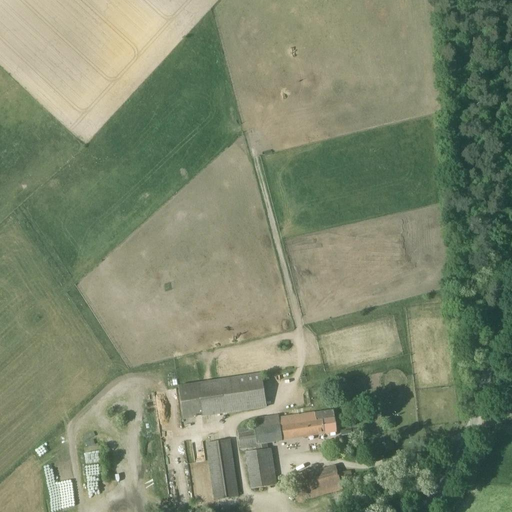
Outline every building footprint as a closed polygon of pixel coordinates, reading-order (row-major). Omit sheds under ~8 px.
[(262,374),(179,386),(183,418),(267,406),(262,374)] [(257,446),(257,451),(267,449),(266,443),(285,440),(285,438),(337,430),(335,418),(334,410),(279,418),(279,415),(253,419),(254,427),(238,429),(241,448),(257,446)] [(81,424),(82,449),(97,448),(96,423),(81,424)] [(352,440),(352,432),(342,433),(342,441),(352,440)] [(230,440),(206,443),(214,500),(238,496),(230,440)] [(257,451),(247,452),(252,489),(275,486),(269,449),(267,449),(257,451)] [(310,496),(311,499),(342,490),(340,484),(349,481),(347,472),(337,474),(335,466),(292,478),(298,500),(310,496)]
